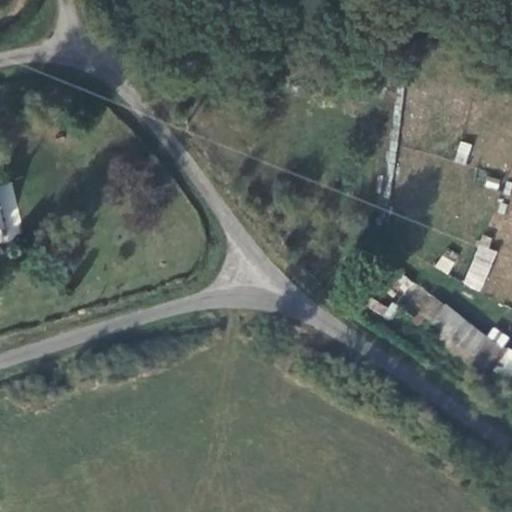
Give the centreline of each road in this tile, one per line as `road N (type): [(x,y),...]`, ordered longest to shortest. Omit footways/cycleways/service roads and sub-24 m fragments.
road 1 (residential): [(266,277),(130,85),(58,49),(0,62)]
road 2 (unclassified): [(511,445),(266,277)]
road 3 (unclassified): [(266,277),(0,361)]
